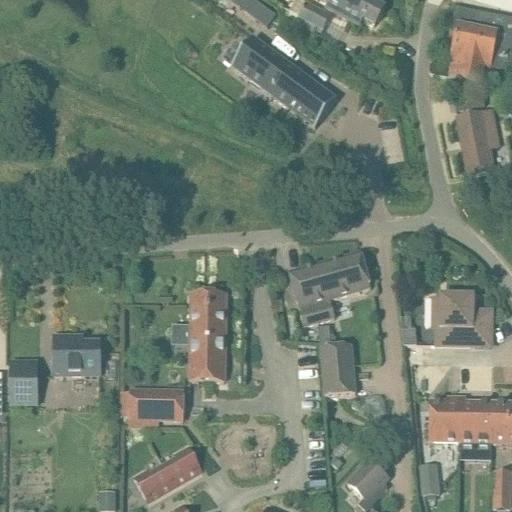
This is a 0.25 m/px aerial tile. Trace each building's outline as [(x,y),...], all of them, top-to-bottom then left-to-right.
[(385,12),(362,0),(318,0),(318,1),(329,7),(327,13),(360,31),(363,25),(375,30),(385,12)] [(275,19),(253,3),(244,14),(266,31),(275,19)] [(306,6),(295,27),(319,41),(331,19),(306,6)] [(511,22),(462,12),(451,65),(452,65),(452,66),(433,63),(432,66),(431,66),(429,76),(431,76),(431,78),(449,81),(449,82),(481,88),(484,71),(511,76),(511,22)] [(337,103),(253,42),(232,71),(289,113),(295,105),(321,125),(337,103)] [(454,101),(457,115),(457,116),(486,112),(482,96),(454,101)] [(457,122),(469,180),(493,176),(487,142),(497,140),(493,114),(457,122)] [(310,309),(297,313),(302,332),(334,324),(330,305),(370,295),(360,257),(325,267),(329,280),(323,281),(326,290),(306,296),(310,309)] [(289,277),(297,313),(310,309),(306,296),(326,290),(323,281),(329,280),(325,267),(289,277)] [(225,386),(226,327),(226,299),(192,299),(190,386),(225,386)] [(436,332),(436,350),(472,351),(472,344),(491,345),(492,315),(473,315),(473,301),(441,300),(440,332),(436,332)] [(403,334),(404,349),(417,349),(415,333),(403,334)] [(100,380),(100,346),(83,346),(83,340),(55,340),(55,381),(100,380)] [(321,352),(325,401),(356,399),(352,349),(321,352)] [(12,368),(12,367),(10,367),(10,409),(38,409),(38,381),(11,381),(11,368),(12,368)] [(183,425),(183,395),(130,395),(130,425),(183,425)] [(362,409),(362,405),(359,401),(354,401),(351,404),(350,409),(354,412),(358,413),(362,409)] [(461,447),(461,406),(430,406),(429,446),(461,447)] [(491,448),(491,407),(461,406),(461,447),(491,448)] [(491,448),(511,448),(511,407),(491,407),(491,448)] [(201,474),(194,461),(188,450),(161,466),(175,490),(201,474)] [(343,466),(335,460),(330,466),(338,473),(343,466)] [(358,508),(361,511),(368,511),(388,492),(383,487),(388,482),(369,464),(347,488),(363,503),(358,508)] [(148,505),(175,490),(161,466),(134,481),(148,505)] [(422,501),(439,499),(437,469),(419,470),(422,501)] [(493,511),(511,511),(511,485),(511,474),(494,475),(493,511)] [(101,496),(101,511),(116,511),(117,497),(101,496)]
